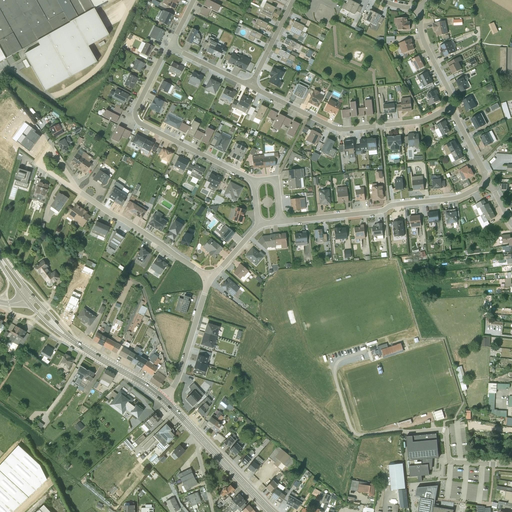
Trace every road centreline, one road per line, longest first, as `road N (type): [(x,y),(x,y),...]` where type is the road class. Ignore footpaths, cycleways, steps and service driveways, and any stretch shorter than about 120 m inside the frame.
road 1 (residential): [(173,46),(133,111),(136,119),(253,181)]
road 2 (residential): [(249,85),(337,128),(423,120),(449,106)]
road 3 (residential): [(280,221),(453,198),(488,181)]
road 4 (residential): [(209,278),(78,192)]
road 5 (residential): [(511,465),(449,462),(445,430),(405,430)]
road 6 (residential): [(164,400),(209,278)]
